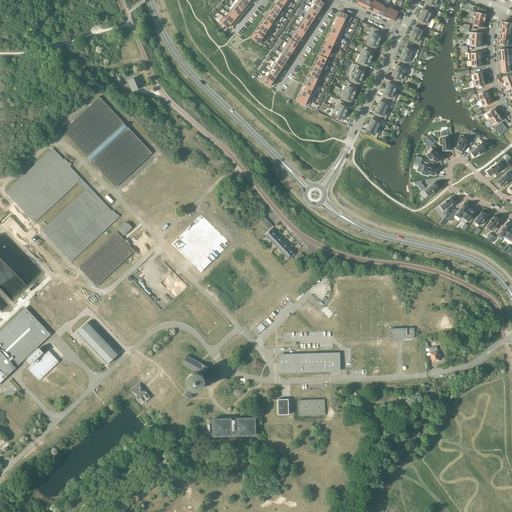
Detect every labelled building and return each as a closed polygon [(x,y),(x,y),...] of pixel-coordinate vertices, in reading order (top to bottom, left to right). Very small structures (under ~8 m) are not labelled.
[(239,0),(238,0),(235,4),(244,11),(245,9),(245,10),(248,7),(239,0)] [(285,11),(288,7),(278,0),(276,3),(277,4),(276,6),(285,11)] [(319,0),(314,0),(313,3),(322,9),(323,7),(324,7),(326,4),(319,0)] [(370,9),(373,10),(378,0),(377,0),(377,2),(372,0),(371,0),(368,7),(370,8),(370,9)] [(379,12),(383,2),(378,0),(373,10),(377,12),(379,12)] [(427,0),(425,4),(435,9),(435,8),(434,8),(435,5),(438,5),(440,1),(438,0),(427,0)] [(380,14),(384,15),(388,5),(383,2),(379,12),(380,13),(380,14)] [(321,10),(322,9),(313,3),(315,4),(312,8),(310,7),(319,14),(321,11),(321,10)] [(235,4),(232,9),(240,16),(243,13),(242,13),(244,11),(235,4)] [(387,16),(389,17),(393,9),(388,7),(389,5),(388,5),(384,15),(387,17),(387,16)] [(274,7),(272,10),(282,16),(280,15),(283,11),(285,12),(285,11),(276,6),(274,7)] [(422,10),(420,14),(432,19),(434,15),(432,12),(433,10),(434,11),(435,10),(425,6),(422,11),(422,10)] [(310,7),(307,12),(316,18),(317,16),(318,17),(319,14),(310,7)] [(232,9),(228,13),(236,20),(238,18),(238,19),(240,16),(232,9)] [(394,20),(398,12),(393,9),(389,17),(390,18),(389,20),(393,22),(394,20)] [(278,21),(282,16),(272,10),(270,13),(269,15),(278,21)] [(486,14),(474,11),(473,18),(475,18),(486,21),(484,21),(486,14)] [(307,12),(304,17),(313,23),(315,20),(316,18),(307,12)] [(340,15),(339,17),(348,22),(351,16),(341,12),(339,15),(340,15)] [(235,22),(236,20),(228,13),(224,17),(223,16),(233,25),(235,22)] [(432,19),(420,14),(419,17),(417,22),(428,27),(432,19)] [(268,17),(266,20),(275,26),(274,25),(277,20),(278,21),(269,15),(268,17)] [(233,25),(223,16),(219,21),(221,22),(222,23),(221,24),(223,26),(224,25),(228,28),(230,25),(231,23),(233,25)] [(311,26),(313,23),(304,17),(305,18),(302,23),(310,28),(311,26)] [(348,22),(339,17),(338,19),(337,19),(336,22),(346,27),(344,26),(346,21),(348,22)] [(484,28),(486,21),(475,18),(473,25),(484,28)] [(272,31),(275,26),(266,20),(264,23),(263,25),(272,31)] [(297,27),(307,33),(309,30),(308,30),(310,28),(302,23),(301,22),(297,27)] [(344,32),(346,27),(336,22),(334,25),(335,26),(334,28),(344,32)] [(423,37),(425,33),(424,30),(425,28),(426,28),(416,24),(414,29),(413,28),(412,31),(423,37)] [(269,35),(272,31),(263,25),(262,27),(261,26),(260,29),(269,35)] [(297,27),(294,31),(303,37),(305,36),(307,33),(297,27)] [(368,36),(380,42),(381,38),(380,38),(383,33),(377,31),(378,30),(375,28),(372,27),(368,36)] [(341,37),(344,32),(334,28),(333,29),(332,29),(331,32),(341,37)] [(255,33),(264,39),(267,34),(269,36),(269,35),(260,29),(258,32),(257,34),(255,33)] [(303,37),(294,31),(291,36),(301,43),(303,39),(302,39),(303,37)] [(411,35),(409,40),(420,45),(423,37),(412,31),(411,35)] [(339,42),(341,37),(331,32),(329,36),(330,36),(329,38),(339,42)] [(483,33),(472,32),(469,32),(468,39),(469,39),(483,40),(483,33)] [(261,44),(264,39),(255,33),(254,33),(255,33),(254,35),(253,35),(251,38),(256,41),(255,41),(258,43),(258,42),(261,44)] [(365,45),(367,45),(375,49),(378,44),(378,45),(380,42),(368,36),(366,40),(368,43),(367,45),(365,44),(365,45)] [(290,38),(287,43),(296,49),(297,47),(298,47),(300,44),(290,38)] [(336,48),(339,42),(329,38),(328,40),(326,43),(336,48)] [(500,38),(499,44),(502,45),(501,47),(510,47),(510,46),(511,46),(511,40),(510,40),(500,38)] [(295,51),(296,49),(287,43),(284,48),(293,54),(295,51)] [(325,46),(324,48),(334,53),(336,48),(326,43),(325,46)] [(402,52),(414,57),(416,53),(414,51),(415,49),(416,49),(417,49),(407,44),(404,49),(402,52)] [(362,50),(360,54),(371,59),(373,56),(372,56),(374,51),(364,46),(364,47),(366,47),(365,50),(362,50)] [(501,49),(499,49),(499,55),(511,54),(511,48),(510,48),(510,47),(501,47),(501,49)] [(291,57),(293,54),(284,48),(281,53),(290,58),(291,57)] [(334,53),(324,48),(323,50),(321,53),(330,57),(332,52),(334,53)] [(399,60),(408,64),(409,65),(408,64),(409,62),(412,61),(414,57),(402,52),(401,55),(399,60)] [(289,60),(290,58),(281,53),(282,54),(279,58),(287,64),(289,61),(289,60)] [(371,59),(360,54),(356,62),(367,67),(369,62),(370,63),(371,59)] [(319,57),(318,60),(328,65),(331,60),(320,55),(320,56),(321,56),(320,58),(319,57)] [(275,62),(274,62),(284,68),(285,66),(285,67),(287,64),(279,58),(276,63),(275,62)] [(328,66),(328,65),(318,60),(316,64),(317,64),(316,66),(324,70),(326,65),(328,66)] [(274,62),(271,67),(281,73),(283,70),(282,70),(284,68),(274,62)] [(394,70),(405,75),(407,71),(406,69),(407,66),(408,67),(398,62),(396,67),(395,67),(394,70)] [(355,64),(351,72),(363,77),(364,74),(366,69),(355,64)] [(314,68),(313,71),(323,76),(323,75),(322,75),(324,70),(316,66),(315,68),(314,68)] [(271,67),(268,72),(277,78),(278,76),(279,76),(281,73),(271,67)] [(74,77),(78,72),(73,68),(71,71),(70,70),(68,72),(74,77)] [(391,78),(399,82),(401,83),(399,82),(401,80),(403,79),(405,75),(394,70),(393,73),(391,78)] [(321,81),(323,76),(313,71),(311,74),(312,74),(311,76),(321,81)] [(472,80),(472,81),(485,78),(484,71),(473,74),(474,80),(472,80)] [(275,83),(277,80),(276,79),(277,78),(268,72),(270,73),(267,77),(263,75),(275,83)] [(361,80),(363,77),(351,72),(350,76),(351,78),(350,81),(349,80),(349,81),(359,85),(361,80)] [(511,73),(511,74),(502,77),(504,83),(511,79),(511,73)] [(275,83),(263,75),(260,80),(263,82),(262,83),(265,85),(265,84),(270,87),(273,82),(275,83)] [(128,80),(130,86),(133,92),(139,89),(136,83),(140,82),(137,76),(128,80)] [(321,81),(311,76),(310,78),(308,81),(319,86),(317,85),(319,80),(321,81)] [(486,78),(485,78),(472,81),(474,87),(485,85),(484,78),(486,78)] [(386,88),(397,93),(399,89),(400,90),(402,86),(400,85),(390,80),(388,85),(387,85),(386,88)] [(316,91),(319,86),(308,81),(307,84),(307,85),(306,87),(316,91)] [(358,87),(349,83),(348,82),(348,83),(349,83),(348,86),(345,86),(343,90),(354,95),(356,92),(355,92),(358,87)] [(316,91),(306,87),(305,89),(305,88),(303,91),(314,96),(312,95),(314,90),(316,91)] [(382,96),(393,101),(397,93),(386,88),(384,91),(385,91),(382,96)] [(354,95),(343,90),(341,94),(343,96),(342,99),(340,98),(350,103),(352,98),(353,98),(354,95)] [(487,90),(476,94),(479,101),(491,96),(489,96),(487,90)] [(311,101),(314,96),(303,91),(302,95),(302,97),(299,96),(311,101)] [(311,102),(311,101),(299,96),(299,98),(298,98),(297,101),(301,103),(301,104),(303,106),(304,105),(307,106),(309,101),(311,102)] [(479,101),(480,100),(483,106),(494,102),(491,96),(479,101)] [(124,123),(122,121),(99,97),(63,130),(88,157),(91,160),(116,187),(152,153),(127,126),(124,123)] [(379,103),(377,106),(389,111),(390,107),(389,105),(390,102),(391,103),(390,102),(382,98),(379,103)] [(337,104),(335,108),(346,113),(348,110),(347,110),(349,105),(339,100),(339,101),(341,101),(339,104),(337,104)] [(385,119),(389,111),(377,106),(376,109),(374,114),(385,119)] [(486,113),(489,119),(499,113),(496,107),(486,113)] [(345,116),(346,113),(335,108),(331,117),(333,118),(336,119),(342,121),(342,120),(344,116),(345,116)] [(488,120),(491,126),(501,120),(498,114),(499,113),(489,119),(488,120)] [(380,129),(381,128),(382,125),(380,123),(382,120),(383,121),(373,116),(371,121),(370,121),(369,124),(380,129)] [(501,122),(497,125),(501,130),(498,132),(500,135),(504,131),(507,128),(501,122)] [(376,138),(380,129),(369,124),(367,127),(368,127),(366,132),(371,135),(371,136),(374,137),(376,138)] [(441,138),(440,138),(440,144),(442,144),(443,150),(444,150),(444,151),(450,151),(448,134),(448,131),(447,131),(441,131),(441,138)] [(458,144),(455,148),(457,149),(456,150),(461,152),(464,147),(465,146),(466,144),(465,144),(468,138),(462,135),(461,137),(460,136),(457,142),(458,143),(457,144),(458,144)] [(474,148),(470,152),(473,156),(474,155),(475,156),(479,153),(479,154),(480,153),(481,154),(486,150),(481,143),(477,146),(475,147),(474,148)] [(431,147),(426,152),(428,154),(426,155),(431,159),(432,158),(433,159),(437,162),(438,161),(438,162),(442,158),(438,154),(437,153),(436,151),(435,152),(434,150),(431,147)] [(112,212),(109,208),(69,166),(71,165),(69,163),(65,159),(64,160),(53,148),(6,192),(34,222),(78,182),(86,190),(43,231),(71,261),(119,216),(117,214),(117,215),(113,211),(112,212)] [(491,168),(486,171),(487,172),(487,173),(490,177),(494,174),(496,173),(497,171),(498,171),(503,167),(498,162),(493,166),(492,167),(491,167),(490,167),(491,168)] [(424,165),(421,174),(427,175),(428,174),(429,174),(434,175),(434,174),(435,174),(437,169),(424,165)] [(506,173),(497,182),(498,183),(497,184),(499,185),(501,187),(510,178),(511,178),(506,173)] [(427,187),(422,191),(426,197),(428,195),(429,197),(434,193),(433,192),(434,191),(438,188),(437,186),(438,186),(435,182),(430,185),(429,186),(427,187)] [(445,202),(438,207),(442,212),(444,215),(448,209),(447,209),(449,207),(451,206),(450,206),(455,203),(452,199),(451,199),(450,198),(446,201),(445,201),(445,202)] [(458,210),(455,215),(460,219),(468,208),(467,207),(468,206),(464,203),(460,207),(459,209),(458,210)] [(468,208),(460,219),(461,219),(466,223),(474,211),(470,208),(470,209),(469,208),(468,208)] [(477,217),(474,221),(480,225),(488,214),(484,211),(483,212),(482,211),(477,217)] [(261,220),(268,228),(269,228),(272,225),(265,216),(261,220)] [(490,221),(486,226),(492,230),(494,227),(495,227),(496,225),(497,224),(500,219),(496,216),(495,217),(494,216),(491,220),(490,220),(490,221)] [(132,227),(128,223),(126,224),(125,222),(118,229),(124,235),(132,227)] [(501,229),(499,232),(504,236),(504,237),(511,227),(510,226),(511,225),(506,222),(503,227),(503,226),(502,228),(501,229)] [(266,235),(272,241),(277,235),(271,229),(266,234),(265,235),(266,235)] [(127,243),(128,242),(125,239),(124,240),(117,232),(79,267),(97,286),(135,251),(127,243)] [(277,247),(283,242),(277,235),(272,241),(277,247)] [(277,247),(283,253),(289,247),(283,242),(277,247)] [(295,254),(294,253),(289,247),(283,253),(289,259),(295,254)] [(301,253),(298,257),(297,256),(296,258),(298,260),(298,261),(301,265),(307,259),(301,253)] [(21,312),(0,331),(0,379),(49,334),(24,308),(21,312)] [(76,333),(82,340),(106,365),(119,353),(89,321),(76,333)] [(404,338),(405,338),(414,338),(414,328),(391,329),(391,339),(397,339),(397,338),(403,338),(403,339),(404,339),(404,338)] [(436,347),(429,348),(430,353),(433,361),(435,361),(436,361),(438,360),(439,360),(439,357),(440,357),(440,356),(440,354),(439,353),(438,354),(437,351),(436,347)] [(24,359),(25,360),(28,364),(30,362),(32,364),(26,369),(37,381),(57,362),(46,350),(36,360),(35,358),(40,353),(36,348),(24,359)] [(280,355),(280,363),(281,372),(339,370),(339,353),(280,355)] [(184,360),(182,363),(191,368),(196,371),(192,373),(187,370),(182,379),(187,382),(188,386),(187,389),(186,390),(186,391),(184,395),(191,398),(195,390),(197,389),(202,388),(203,386),(204,384),(205,382),(203,375),(208,367),(201,363),(200,363),(198,361),(187,355),(184,360)] [(145,391),(142,387),(139,383),(131,390),(141,403),(149,397),(146,393),(145,391)] [(289,399),(279,399),(279,414),(289,414),(289,399)] [(299,415),(325,415),(324,399),(299,400),(299,415)] [(228,418),(212,419),(213,434),(213,436),(222,436),(231,435),(231,434),(237,434),(237,435),(244,435),(247,435),(255,435),(255,428),(255,418),(239,418),(236,418),(236,419),(231,420),(231,418),(228,418)] [(404,450),(397,446),(387,466),(392,468),(393,467),(395,468),(404,450)]
